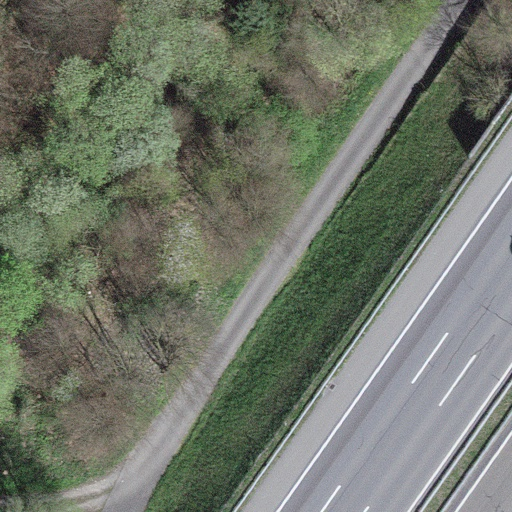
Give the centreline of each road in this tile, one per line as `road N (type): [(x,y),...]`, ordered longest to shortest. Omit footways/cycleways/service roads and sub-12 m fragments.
road 1 (motorway): [(511,272),(343,511)]
road 2 (track): [(141,477),(78,499),(0,508)]
